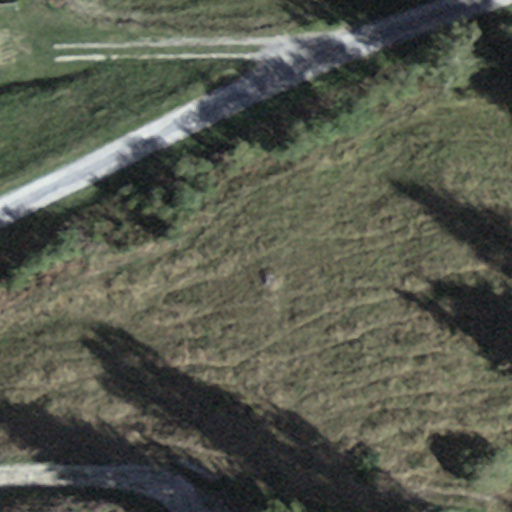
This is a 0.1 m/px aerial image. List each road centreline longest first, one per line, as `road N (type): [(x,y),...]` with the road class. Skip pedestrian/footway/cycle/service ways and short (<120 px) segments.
road 1 (track): [(477,0),(284,73),(0,214)]
road 2 (track): [(194,511),(183,483),(120,468),(0,474)]
